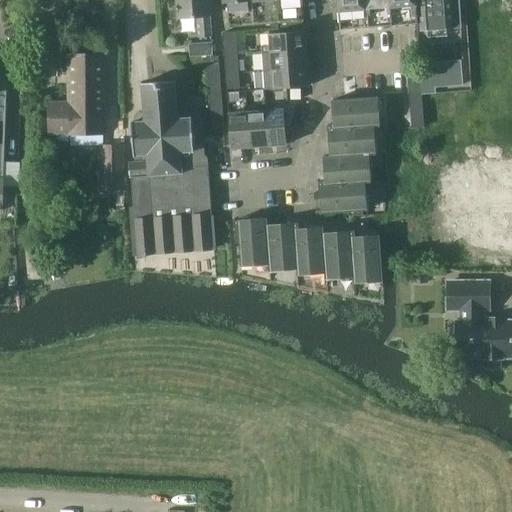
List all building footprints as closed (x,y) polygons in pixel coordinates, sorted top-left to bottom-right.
[(199,38),(210,37),(207,0),(176,0),(178,19),(198,17),(199,38)] [(221,0),(222,3),(225,2),(227,27),(277,23),(289,22),(290,31),(301,30),(301,21),(303,21),(300,0),(221,0)] [(418,22),(416,0),(336,0),(339,29),(418,22)] [(418,0),(420,28),(458,25),(456,0),(418,0)] [(268,33),(269,43),(259,44),(260,53),(263,52),(305,49),(303,30),(301,30),(290,31),(289,22),(277,23),(278,32),(268,33)] [(222,43),(235,42),(234,31),(221,32),(222,43)] [(222,43),(223,55),(236,54),(235,42),(222,43)] [(236,55),(244,54),(243,42),(235,42),(236,54),(236,55)] [(189,57),(211,56),(211,44),(188,44),(189,57)] [(305,49),(263,52),(260,53),(261,71),(264,70),(306,67),(305,49)] [(236,62),(236,55),(236,54),(223,55),(224,63),(236,62)] [(50,134),(104,134),(104,56),(68,56),(68,108),(50,108),(50,134)] [(211,127),(223,126),(217,57),(205,58),(211,127)] [(237,71),(236,62),(224,63),(224,72),(237,71)] [(306,67),(264,70),(261,71),(263,89),(308,85),(306,67)] [(238,79),(237,73),(237,71),(224,72),(225,80),(238,79)] [(463,85),(461,71),(438,72),(420,74),(420,77),(422,94),(436,93),(435,87),(463,85)] [(408,73),(412,125),(412,126),(424,125),(420,72),(408,73)] [(131,162),(132,177),(132,178),(134,178),(135,209),(131,209),(134,256),(214,249),(207,165),(207,158),(204,155),(195,156),(193,153),(190,118),(186,118),(177,111),(177,108),(179,108),(179,105),(177,105),(176,95),(179,95),(179,92),(176,93),(175,84),(177,80),(175,79),(174,82),(143,83),(140,82),(139,84),(142,85),(142,95),(140,95),(140,98),(143,98),(143,107),(142,107),(142,110),(144,110),(144,113),(137,122),(133,122),(136,162),(131,162)] [(238,79),(225,80),(226,88),(239,87),(238,79)] [(300,98),(300,89),(290,89),(290,99),(300,98)] [(334,125),(327,125),(328,137),(330,155),(368,153),(369,155),(376,155),(374,126),(379,126),(377,98),(345,100),(332,100),(333,118),(334,125)] [(265,110),(267,145),(286,144),(285,132),(288,131),(295,103),(282,104),(283,109),(265,110)] [(246,112),(249,147),(267,145),(265,110),(246,112)] [(228,113),(231,149),(249,147),(246,112),(228,113)] [(127,188),(126,143),(100,144),(102,189),(127,188)] [(324,181),(318,181),(319,193),(320,209),(321,213),(354,211),(354,217),(362,216),(362,211),(362,210),(367,210),(367,209),(365,183),(370,183),(369,155),(368,153),(330,155),(322,156),(324,175),(324,181)] [(511,164),(480,165),(481,194),(475,194),(474,190),(450,190),(451,248),(475,248),(475,244),(484,243),(485,268),(511,267),(511,164)] [(234,220),(233,220),(235,241),(239,241),(240,266),(267,264),(268,264),(266,224),(265,218),(247,219),(234,220)] [(286,223),(266,224),(268,264),(267,264),(268,271),(296,270),(297,274),(324,273),(322,232),(322,227),(303,228),(297,228),(297,222),(286,223)] [(333,232),(322,232),(324,273),(324,279),(353,278),(353,282),(380,281),(377,234),(361,235),(353,236),(353,231),(333,232)] [(414,269),(414,282),(428,282),(428,269),(414,269)] [(502,356),(511,356),(511,320),(483,321),(483,309),(489,309),(488,281),(449,281),(449,309),(460,309),(461,321),(457,321),(457,356),(483,357),(483,365),(486,368),(499,368),(502,365),(502,356)]
